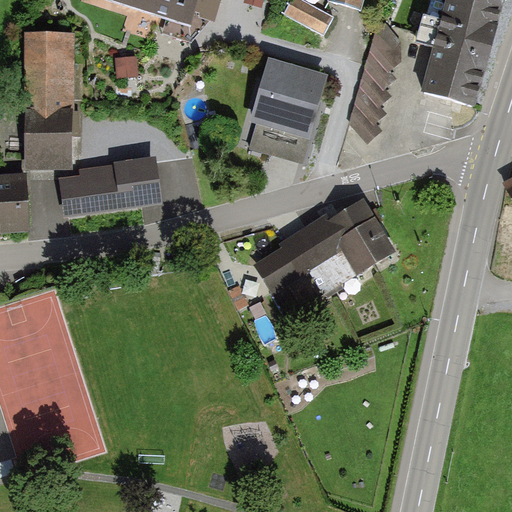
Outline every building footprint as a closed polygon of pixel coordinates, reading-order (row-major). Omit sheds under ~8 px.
[(112,0),(182,23),(189,0),(112,0)] [(318,36),(328,19),(293,0),(286,0),(278,15),(318,36)] [(509,0),(440,0),(413,90),(476,109),(509,0)] [(372,148),(404,46),(380,20),(350,125),(372,148)] [(67,36),(22,37),(26,170),(67,168),(66,136),(108,135),(107,102),(69,103),(67,36)] [(140,75),(139,54),(120,55),(121,76),(140,75)] [(318,80),(257,62),(238,124),(300,143),(318,80)] [(69,221),(155,205),(146,153),(79,165),(81,177),(61,180),(69,221)] [(0,231),(24,230),(19,178),(0,179),(0,231)] [(352,276),(396,249),(362,195),(255,261),(272,288),(335,248),(352,276)] [(250,302),(242,285),(229,292),(238,309),(250,302)]
